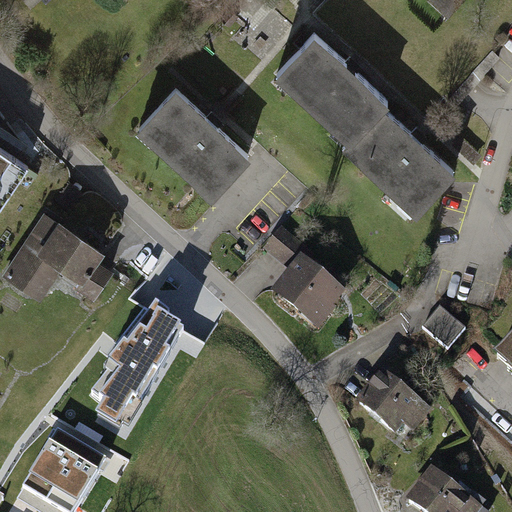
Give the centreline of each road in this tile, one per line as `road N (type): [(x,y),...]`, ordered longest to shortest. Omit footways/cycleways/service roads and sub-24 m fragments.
road 1 (residential): [(0,67),(50,134),(247,311),(306,385)]
road 2 (residential): [(511,112),(482,214),(424,312),(306,385)]
road 3 (residential): [(306,385),(346,452),(369,511)]
